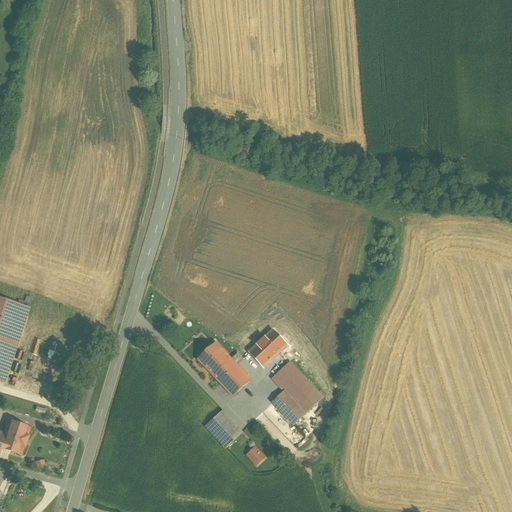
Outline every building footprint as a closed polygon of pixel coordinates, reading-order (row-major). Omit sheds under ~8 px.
[(0,299),(0,380),(6,382),(29,308),(0,299)] [(237,367),(220,383),(233,398),(251,381),(250,380),(262,369),(285,393),(298,407),(316,391),(280,352),(286,346),(274,333),(237,367)] [(237,367),(216,344),(199,361),(220,383),(237,367)] [(298,407),(285,393),(273,404),(291,424),(299,417),(294,411),(298,407)] [(242,435),(222,413),(207,427),(227,449),(242,435)] [(30,430),(8,423),(4,435),(0,448),(0,449),(1,449),(21,456),(24,448),(28,438),(27,438),(30,430)] [(255,449),(248,456),(254,462),(255,461),(261,455),(255,449)] [(261,455),(255,461),(258,465),(264,459),(261,455)]
